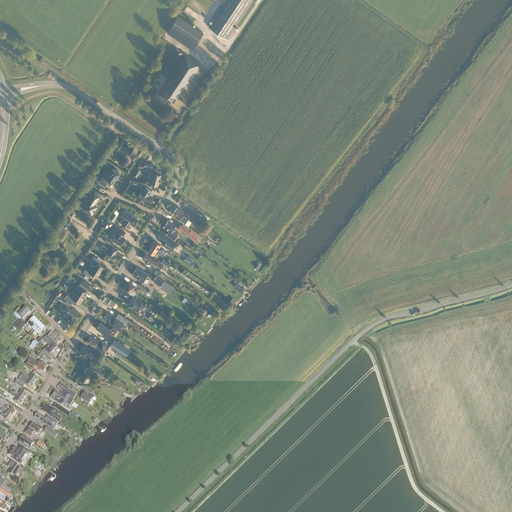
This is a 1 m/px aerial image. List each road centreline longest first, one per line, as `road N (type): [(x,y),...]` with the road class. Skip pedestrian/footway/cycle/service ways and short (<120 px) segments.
road 1 (unclassified): [(178,511),(371,327),(511,285)]
road 2 (residential): [(157,215),(177,178),(175,163),(96,103)]
road 3 (residential): [(73,343),(157,215)]
road 4 (residential): [(0,455),(73,343)]
